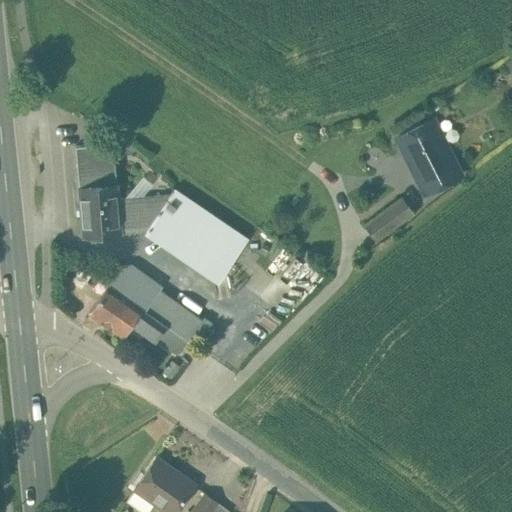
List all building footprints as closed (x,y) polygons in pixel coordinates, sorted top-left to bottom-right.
[(432,120),(397,137),(425,193),(460,175),(432,120)] [(121,234),(121,231),(147,230),(211,274),(227,270),(246,242),(172,191),(168,196),(119,200),(117,183),(116,184),(112,143),(76,146),(79,186),(77,186),(81,237),(121,234)] [(401,197),(364,225),(375,241),(413,213),(401,197)] [(143,284),(120,267),(108,284),(127,298),(131,301),(143,284)] [(198,320),(145,282),(143,284),(131,301),(142,308),(185,339),(198,320)] [(108,284),(89,310),(107,323),(127,298),(108,284)] [(131,301),(127,298),(107,323),(122,334),(142,308),(131,301)] [(185,339),(142,308),(136,317),(143,322),(141,326),(177,352),(186,340),(185,339)] [(175,511),(194,486),(155,458),(134,488),(135,488),(126,501),(141,511),(147,511),(155,502),(168,511),(175,511)] [(204,493),(190,511),(210,511),(217,502),(204,493)] [(217,502),(210,511),(227,511),(229,510),(217,502)]
